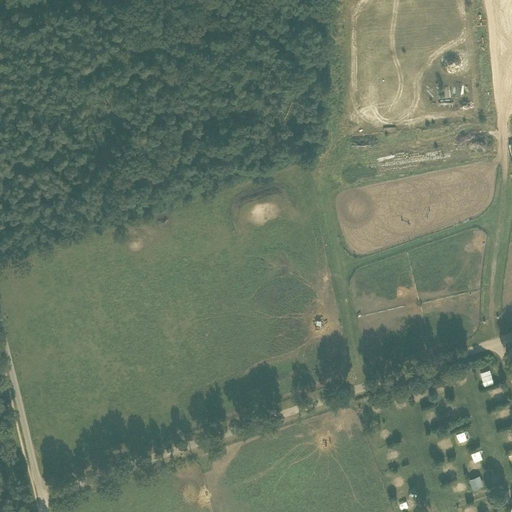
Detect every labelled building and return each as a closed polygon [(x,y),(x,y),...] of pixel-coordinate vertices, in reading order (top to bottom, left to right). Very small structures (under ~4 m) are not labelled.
[(468,369),(458,373),(463,386),(473,383),(468,369)] [(487,383),(495,381),(494,372),(485,373),(487,383)] [(418,395),(421,404),(432,401),(429,391),(418,395)] [(497,394),(488,395),(490,403),(498,402),(497,394)] [(437,406),(427,409),(430,419),(440,416),(437,406)] [(504,424),(511,421),(511,417),(510,413),(502,416),(504,424)] [(444,451),(454,449),(451,440),(442,443),(444,451)] [(391,466),(399,463),(397,455),(388,458),(391,466)] [(448,460),(451,470),(460,467),(457,457),(448,460)] [(476,470),(483,467),(479,459),(472,463),(476,470)] [(473,489),(484,485),(480,475),(469,479),(473,489)] [(477,501),(479,509),(486,507),(484,499),(477,501)]
